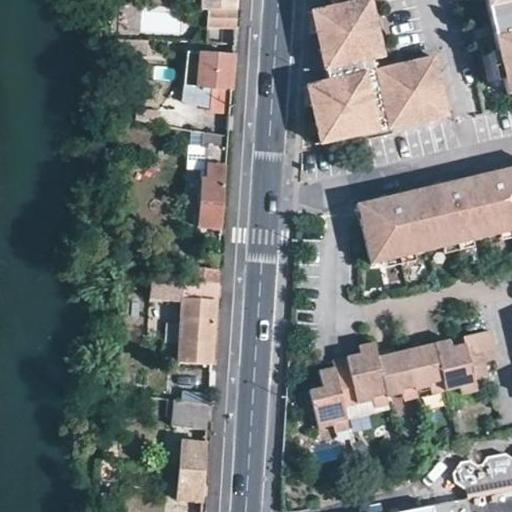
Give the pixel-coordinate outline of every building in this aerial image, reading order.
[(205,27),(235,29),(236,18),(236,0),(198,0),(198,8),(205,9),(205,27)] [(344,5),(343,0),(332,0),(334,7),(315,12),(323,46),(330,81),(310,86),(316,114),(322,144),(392,128),(389,119),(329,131),(322,94),(342,89),(328,19),(346,13),(344,5)] [(385,56),(372,0),(366,0),(344,5),(346,13),(328,19),(342,89),(322,94),(329,131),(389,119),(392,128),(450,114),(436,56),(379,69),(376,59),(385,56)] [(511,0),(485,0),(496,51),(503,80),(507,94),(511,93),(511,0)] [(122,9),(122,32),(178,34),(179,11),(122,9)] [(146,36),(105,33),(105,50),(144,53),(146,36)] [(496,81),(503,80),(496,51),(490,53),(496,81)] [(183,86),(195,87),(197,54),(186,53),(183,86)] [(206,113),(229,115),(233,61),(233,56),(197,54),(195,87),(208,88),(206,113)] [(198,226),(222,228),(227,146),(209,145),(207,180),(201,179),(198,226)] [(511,164),(493,169),(494,177),(480,180),(478,173),(450,179),(452,186),(440,189),(439,182),(421,186),(423,195),(410,198),(408,189),(360,201),(375,263),(391,260),(390,256),(404,252),(418,249),(419,254),(433,251),(447,248),(446,242),(458,239),(474,236),(476,240),(489,237),(504,234),(503,228),(511,226),(511,164)] [(494,177),(493,169),(478,173),(480,180),(494,177)] [(450,179),(439,182),(440,189),(452,186),(450,179)] [(421,186),(408,189),(410,198),(423,195),(421,186)] [(506,240),(511,239),(511,226),(503,228),(504,234),(506,240)] [(477,247),(476,240),(474,236),(458,239),(461,251),(477,247)] [(449,254),(461,251),(458,239),(446,242),(447,248),(449,254)] [(420,260),(419,254),(418,249),(404,252),(407,264),(420,260)] [(393,267),(407,264),(404,252),(390,256),(391,260),(393,267)] [(117,266),(117,274),(126,275),(127,266),(117,266)] [(190,280),(218,283),(219,269),(191,267),(190,280)] [(178,361),(213,363),(218,283),(190,280),(152,277),(151,299),(181,301),(178,361)] [(464,384),(477,381),(489,378),(486,363),(499,360),(492,330),(467,336),(468,343),(456,346),(440,350),(447,379),(449,390),(465,387),(464,384)] [(440,350),(456,346),(454,339),(438,343),(440,350)] [(364,346),(365,353),(378,349),(377,343),(364,346)] [(419,389),(435,385),(435,382),(447,379),(440,350),(438,343),(410,350),(418,386),(419,389)] [(348,405),(376,399),(375,396),(388,393),(380,356),(379,352),(378,349),(365,353),(337,359),(339,366),(348,405)] [(389,396),(407,392),(407,389),(418,386),(410,350),(396,352),(380,356),(388,393),(389,396)] [(350,417),(348,405),(339,366),(322,370),(325,385),(311,388),(319,426),(337,423),(336,420),(350,417)] [(438,393),(449,390),(447,379),(435,382),(435,385),(438,393)] [(479,392),(477,381),(464,384),(465,387),(467,396),(479,392)] [(421,396),(419,389),(418,386),(407,389),(407,392),(409,399),(421,396)] [(376,399),(348,405),(350,417),(391,408),(390,403),(389,396),(388,393),(375,396),(376,399)] [(172,427),(208,430),(210,404),(173,401),(172,427)] [(352,428),(350,417),(336,420),(337,423),(339,431),(352,428)] [(204,500),(207,443),(181,441),(177,498),(204,500)] [(511,511),(511,459),(504,455),(488,459),(483,466),(478,467),(470,462),(462,464),(453,475),(456,487),(465,492),(466,498),(405,509),(391,511),(511,511)]
